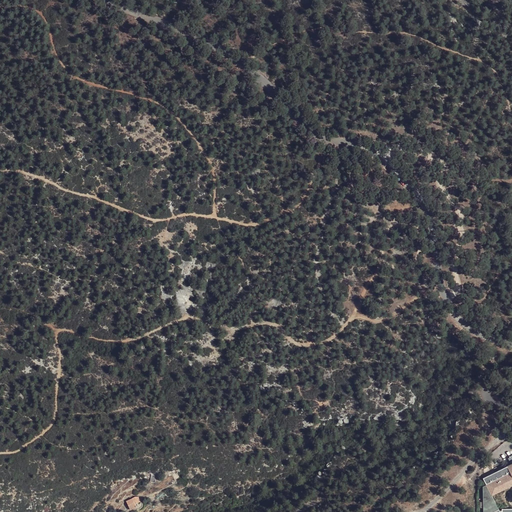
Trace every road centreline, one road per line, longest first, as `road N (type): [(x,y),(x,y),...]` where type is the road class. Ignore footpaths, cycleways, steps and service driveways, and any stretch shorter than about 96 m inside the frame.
road 1 (unclassified): [(511,344),(454,314),(425,205),(376,151),(319,135),(223,50),(107,0)]
road 2 (unclassified): [(418,511),(511,429)]
